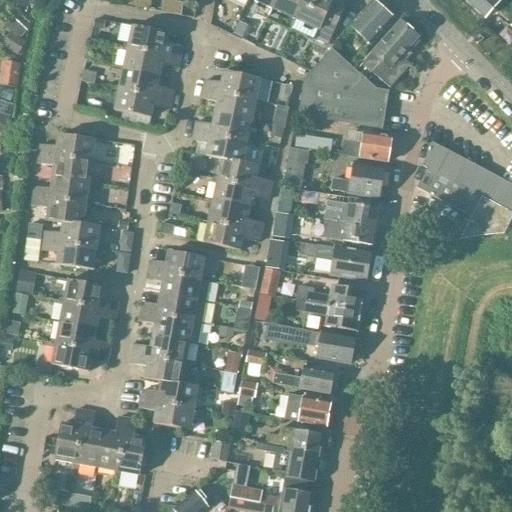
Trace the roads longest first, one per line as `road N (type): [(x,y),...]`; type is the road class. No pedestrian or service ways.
road 1 (residential): [(328,511),(350,378),(369,375),(419,112),(435,75),(459,52)]
road 2 (residential): [(19,511),(39,400),(110,393),(153,169),(166,145)]
road 3 (residential): [(202,34),(84,9),(58,122),(166,145)]
